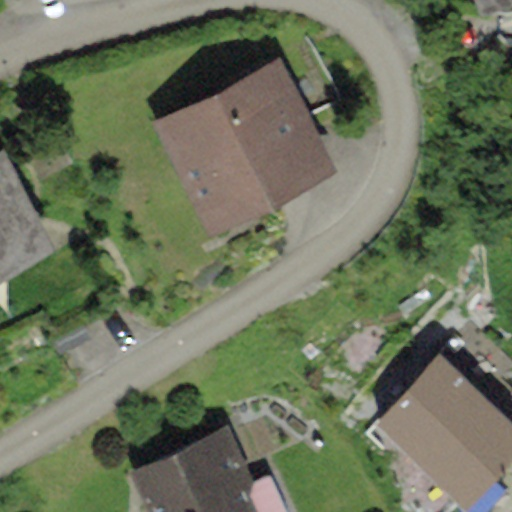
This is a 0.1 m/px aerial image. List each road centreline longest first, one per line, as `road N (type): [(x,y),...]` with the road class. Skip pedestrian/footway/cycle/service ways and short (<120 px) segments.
road 1 (residential): [(0,450),(308,267),(385,188),(395,124),(391,80),(366,23),(303,0)]
road 2 (residential): [(186,0),(33,34),(0,49)]
